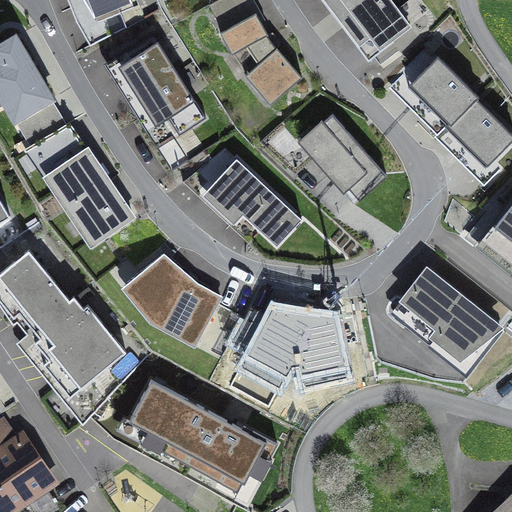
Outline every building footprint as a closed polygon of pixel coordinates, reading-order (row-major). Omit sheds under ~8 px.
[(85,0),(96,29),(136,15),(130,0),(85,0)] [(259,99),(298,77),(253,0),(219,0),(206,8),(259,99)] [(361,0),(325,0),(339,17),(361,0)] [(410,25),(390,0),(361,0),(339,17),(368,56),(410,25)] [(51,100),(14,33),(0,40),(0,88),(17,119),(51,100)] [(200,112),(151,36),(112,61),(161,137),(200,112)] [(477,95),(438,55),(408,84),(448,125),(477,95)] [(511,140),(511,130),(477,95),(448,125),(487,165),(511,140)] [(378,170),(324,109),(298,131),(352,192),(378,170)] [(133,215),(69,122),(31,148),(94,241),(133,215)] [(292,209),(226,154),(202,182),(268,237),(292,209)] [(511,187),(478,233),(511,257),(511,187)] [(0,298),(57,381),(112,343),(42,242),(0,271),(0,298)] [(230,303),(153,242),(117,288),(195,348),(230,303)] [(463,297),(427,268),(394,309),(430,338),(463,297)] [(499,326),(463,297),(430,338),(465,367),(499,326)] [(274,434),(145,366),(116,420),(245,488),(274,434)] [(0,511),(22,511),(59,488),(24,436),(17,440),(4,422),(0,424),(0,511)] [(511,511),(511,502),(500,511),(511,511)]
